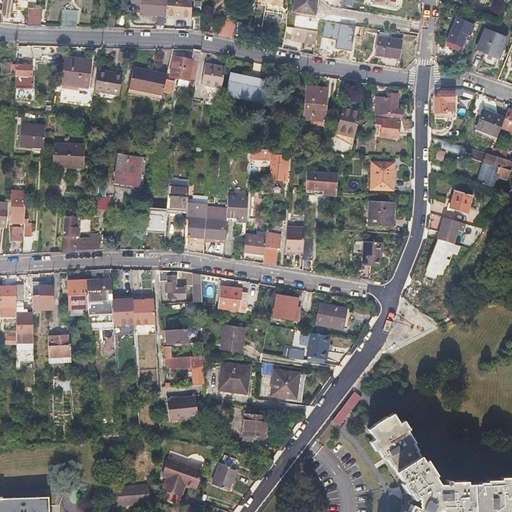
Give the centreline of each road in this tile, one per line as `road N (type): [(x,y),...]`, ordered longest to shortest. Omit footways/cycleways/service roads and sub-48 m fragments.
road 1 (residential): [(0,32),(193,42),(423,84)]
road 2 (residential): [(0,266),(149,259),(393,297)]
road 3 (residential): [(245,511),(393,297)]
road 4 (residential): [(393,297),(417,232),(423,84)]
